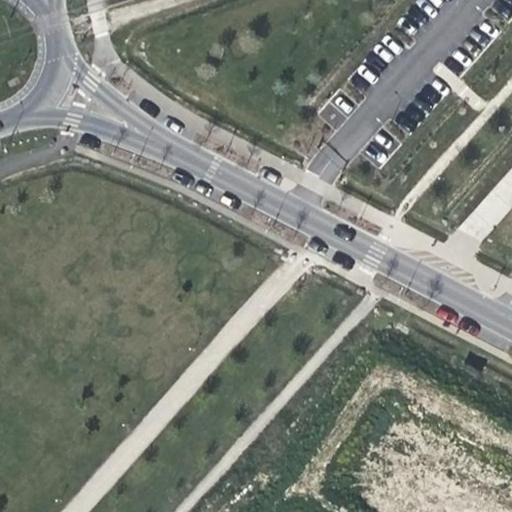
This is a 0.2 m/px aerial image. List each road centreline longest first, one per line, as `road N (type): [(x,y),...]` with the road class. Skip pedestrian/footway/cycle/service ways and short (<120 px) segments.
road 1 (residential): [(155,141),(511,330)]
road 2 (residential): [(155,141),(56,53)]
road 3 (residential): [(31,107),(155,141)]
